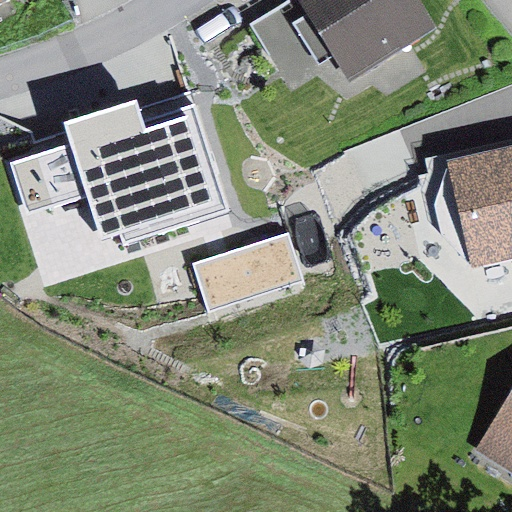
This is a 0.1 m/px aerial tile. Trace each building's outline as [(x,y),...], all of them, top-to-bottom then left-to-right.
[(0,0),(0,20),(24,11),(19,0),(0,0)] [(418,0),(307,0),(255,35),(297,99),(351,63),(369,90),(445,40),(418,0)] [(29,212),(87,195),(103,242),(123,236),(126,249),(232,214),(195,104),(144,121),(138,101),(64,123),(69,146),(10,165),(29,212)] [(511,251),(511,151),(453,164),(473,260),(511,251)] [(289,234),(192,264),(207,314),(305,283),(289,234)] [(511,401),(471,471),(511,494),(511,401)]
